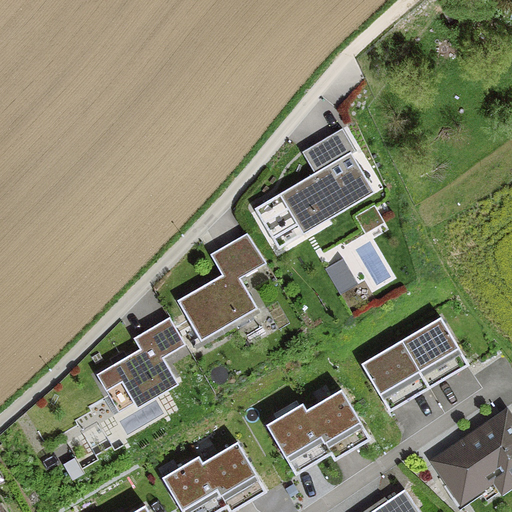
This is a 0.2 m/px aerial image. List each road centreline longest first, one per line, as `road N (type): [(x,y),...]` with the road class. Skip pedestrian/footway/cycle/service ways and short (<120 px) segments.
road 1 (residential): [(413,0),(337,65),(211,214),(0,424)]
road 2 (residential): [(502,385),(312,511)]
